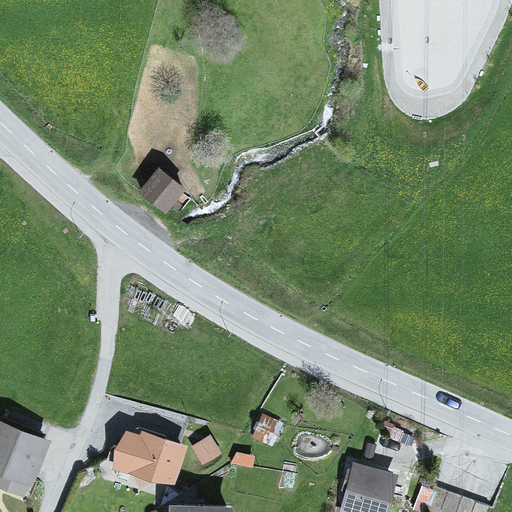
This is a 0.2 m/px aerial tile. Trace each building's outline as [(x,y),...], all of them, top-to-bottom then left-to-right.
[(149,161),(130,186),(160,208),(179,183),(149,161)] [(272,420),(258,413),(250,431),(264,437),(272,420)] [(43,438),(0,420),(0,485),(20,493),(43,438)] [(167,486),(182,436),(135,422),(132,430),(116,425),(103,467),(167,486)] [(200,461),(215,452),(200,430),(186,439),(200,461)] [(381,511),(391,469),(348,459),(335,511),(381,511)] [(479,511),(483,505),(438,487),(428,511),(479,511)] [(228,511),(229,500),(166,499),(165,511),(228,511)]
